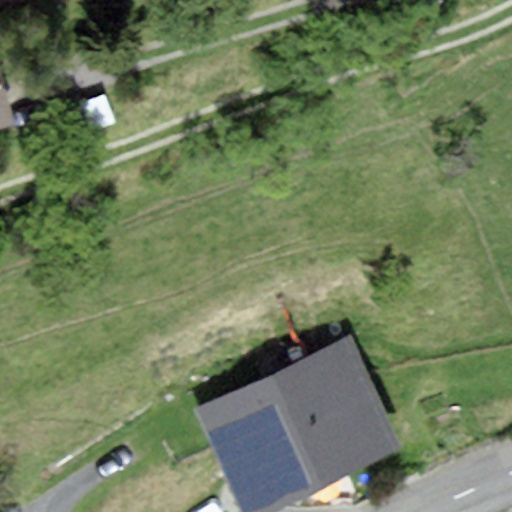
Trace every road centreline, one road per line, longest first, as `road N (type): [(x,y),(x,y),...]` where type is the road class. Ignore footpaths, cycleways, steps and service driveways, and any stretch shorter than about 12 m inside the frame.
road 1 (track): [(511,10),(0,192)]
road 2 (track): [(329,0),(28,90)]
